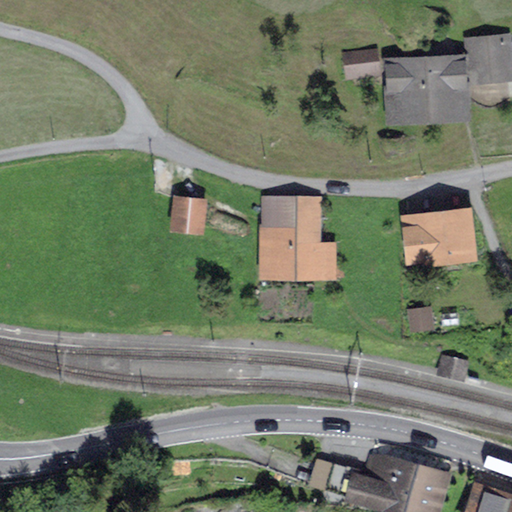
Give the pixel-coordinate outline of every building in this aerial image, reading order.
[(474,76),(507,73),(504,40),(471,43),(474,76)] [(347,72),(377,68),(375,53),(345,56),(347,72)] [(458,64),(393,67),(396,113),(460,110),(458,64)] [(329,247),(315,247),(315,198),(264,197),(264,215),(278,216),(277,248),(263,247),(263,272),(330,272),(329,247)] [(200,230),(203,202),(176,199),(173,227),(200,230)] [(405,221),(409,259),(470,252),(466,215),(405,221)] [(411,313),(413,328),(430,326),(428,311),(411,313)] [(445,360),(443,371),(460,375),(462,364),(445,360)] [(357,498),(405,511),(436,511),(446,477),(371,457),(364,479),(357,498)] [(332,462),(325,489),(357,498),(364,479),(357,477),(360,469),(332,462)] [(511,511),(511,500),(475,489),(468,511),(511,511)]
